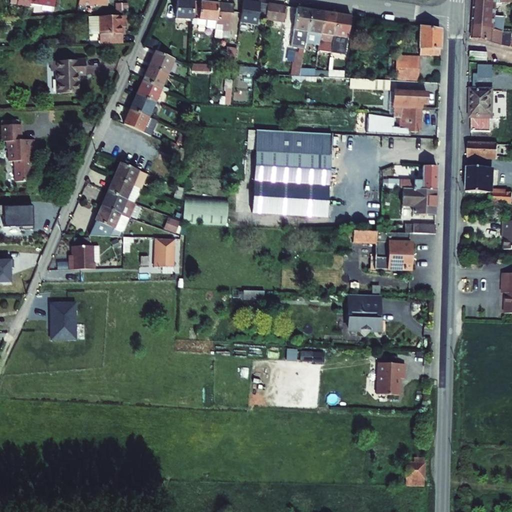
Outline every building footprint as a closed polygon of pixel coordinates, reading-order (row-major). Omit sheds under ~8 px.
[(249,17),(251,1),(243,0),(241,17),(249,17)] [(493,30),(502,32),(503,18),(493,17),(494,0),(474,0),(473,25),(493,28),(493,30)] [(192,19),(193,1),(177,1),(176,19),(192,19)] [(198,20),(198,25),(204,25),(206,28),(215,29),(216,24),(218,4),(193,1),(192,19),(198,20)] [(216,24),(215,38),(221,38),(223,30),(230,31),(231,31),(233,5),(218,4),(216,24)] [(283,22),(285,6),(268,4),(266,20),(283,22)] [(127,13),(127,5),(116,5),(116,13),(127,13)] [(304,49),(304,50),(311,10),(297,8),(290,48),(299,49),(298,52),(294,51),(290,76),(293,76),(300,77),(304,49)] [(311,10),(304,50),(318,51),(324,12),(311,10)] [(318,51),(331,53),(337,14),(324,12),(318,51)] [(345,55),(351,17),(337,14),(331,53),(345,55)] [(126,24),(126,16),(99,17),(100,34),(100,44),(123,43),(123,27),(123,24),(126,24)] [(99,17),(89,17),(90,35),(100,34),(99,17)] [(472,39),(510,48),(511,43),(501,41),(502,32),(493,30),(493,28),(473,25),(472,39)] [(440,56),(440,30),(420,27),(420,53),(440,56)] [(221,38),(229,38),(230,31),(223,30),(221,38)] [(155,50),(159,43),(151,39),(147,47),(155,50)] [(234,67),(236,48),(227,47),(225,67),(234,67)] [(167,74),(173,60),(155,52),(149,67),(167,74)] [(488,53),(471,52),(470,59),(487,61),(488,53)] [(418,81),(420,57),(397,56),(396,79),(418,81)] [(56,71),(57,94),(77,93),(76,75),(84,75),(84,60),(83,60),(68,61),(51,61),(51,71),(56,71)] [(494,78),(494,64),(480,64),(479,77),(494,78)] [(161,89),(167,74),(149,67),(143,81),(161,89)] [(388,90),(389,80),(351,79),(351,88),(388,90)] [(154,103),(161,89),(143,81),(136,95),(154,103)] [(472,91),(471,132),(490,132),(492,92),(472,91)] [(421,108),(422,103),(426,104),(427,93),(394,92),(393,114),(393,118),(397,118),(400,118),(401,107),(421,108)] [(154,103),(136,95),(130,110),(148,118),(154,103)] [(419,132),(421,108),(401,107),(400,118),(397,118),(397,128),(362,126),(361,133),(410,135),(410,132),(419,132)] [(148,118),(130,110),(124,125),(142,132),(148,118)] [(34,154),(34,140),(22,141),(21,125),(19,125),(2,126),(2,142),(8,142),(9,162),(15,162),(15,182),(31,182),(31,160),(30,160),(29,154),(34,154)] [(247,150),(256,150),(257,131),(248,130),(247,150)] [(332,135),(257,131),(256,150),(256,152),(331,156),(332,135)] [(176,142),(182,145),(185,138),(180,135),(176,142)] [(497,159),(497,144),(468,143),(467,158),(497,159)] [(254,181),(329,186),(331,156),(256,152),(254,181)] [(140,189),(147,174),(121,163),(114,178),(132,186),(140,189)] [(400,189),(403,189),(436,190),(437,167),(423,166),(422,181),(400,180),(400,189)] [(490,204),(511,204),(511,192),(491,192),(492,169),(467,168),(466,193),(490,194),(490,204)] [(126,200),(132,186),(114,178),(108,192),(126,200)] [(388,188),(400,189),(400,180),(388,180),(388,188)] [(329,186),(254,181),(252,213),(327,217),(329,186)] [(134,203),(140,189),(132,186),(126,200),(134,203)] [(182,200),(183,189),(177,187),(174,198),(182,200)] [(413,214),(436,214),(436,190),(403,189),(403,203),(413,203),(413,206),(413,214)] [(129,218),(135,204),(126,200),(108,192),(102,207),(120,215),(129,218)] [(228,199),(185,196),(183,224),(227,226),(228,199)] [(0,215),(3,215),(3,225),(22,225),(22,230),(33,229),(32,205),(0,206),(0,215)] [(123,231),(129,218),(120,215),(102,207),(89,236),(118,237),(120,234),(120,232),(123,231)] [(504,250),(511,250),(511,222),(504,222),(503,234),(505,234),(504,250)] [(168,231),(175,234),(178,227),(171,224),(168,231)] [(405,233),(409,234),(435,235),(435,226),(405,225),(405,233)] [(409,243),(409,234),(405,233),(396,233),(382,232),(345,231),(345,236),(353,237),(353,242),(376,243),(375,269),(410,270),(411,243),(409,243)] [(123,252),(128,252),(128,243),(131,243),(131,238),(124,238),(123,238),(123,252)] [(155,239),(154,267),(173,267),(174,240),(155,239)] [(111,243),(114,250),(121,246),(118,240),(111,243)] [(69,262),(69,270),(95,270),(95,263),(99,263),(98,246),(72,247),(72,262),(69,262)] [(0,283),(11,283),(10,259),(0,259),(0,283)] [(511,274),(503,274),(502,289),(506,289),(505,314),(511,314),(511,274)] [(243,299),(264,300),(264,291),(243,291),(243,299)] [(379,326),(380,295),(363,295),(363,297),(349,297),(348,318),(350,318),(349,330),(359,330),(365,337),(372,331),(377,326),(379,326)] [(75,301),(49,302),(50,341),(76,341),(75,301)] [(286,360),(297,360),(297,350),(286,350),(286,360)] [(304,362),(322,362),(322,352),(304,352),(304,362)] [(405,364),(379,363),(377,394),(399,396),(400,379),(404,379),(405,364)] [(424,486),(425,458),(414,458),(414,462),(406,462),(406,485),(424,486)]
